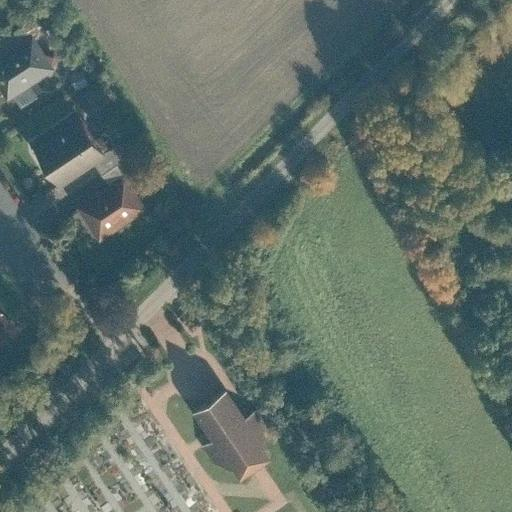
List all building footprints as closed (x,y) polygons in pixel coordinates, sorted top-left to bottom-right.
[(55,67),(35,37),(0,60),(0,86),(1,86),(8,98),(55,67)] [(102,96),(93,82),(80,91),(89,105),(102,96)] [(105,150),(83,116),(37,147),(59,180),(93,160),(105,150)] [(93,160),(96,164),(104,174),(116,164),(105,150),(93,160)] [(116,164),(104,174),(111,185),(125,176),(116,164)] [(144,205),(125,176),(111,185),(81,206),(100,235),(144,205)] [(189,304),(178,316),(192,330),(204,318),(189,304)] [(0,344),(16,331),(0,313),(0,344)] [(247,415),(228,387),(211,399),(193,411),(213,439),(204,445),(214,460),(224,454),(242,480),(274,458),(257,432),(264,427),(254,411),(247,415)]
